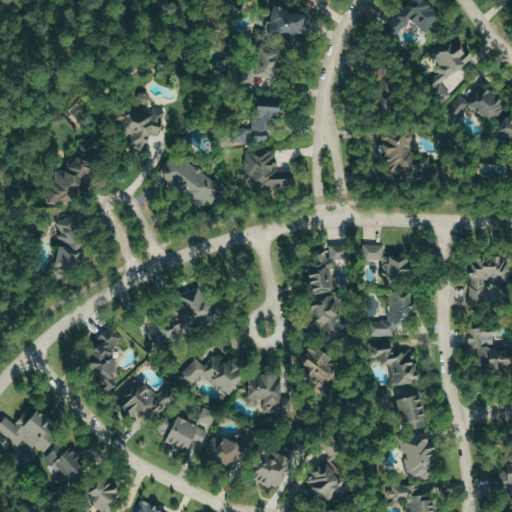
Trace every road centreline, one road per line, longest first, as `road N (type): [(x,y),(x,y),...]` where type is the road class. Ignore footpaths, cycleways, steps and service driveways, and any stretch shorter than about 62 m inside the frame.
road 1 (residential): [(0,383),(93,303),(196,250),(314,221),(511,227)]
road 2 (residential): [(451,221),(444,329),(468,511)]
road 3 (residential): [(31,351),(129,456),(235,511)]
road 4 (residential): [(334,220),(333,72),(342,41),(370,0)]
road 5 (residential): [(157,266),(128,202),(118,195),(105,201),(136,278)]
